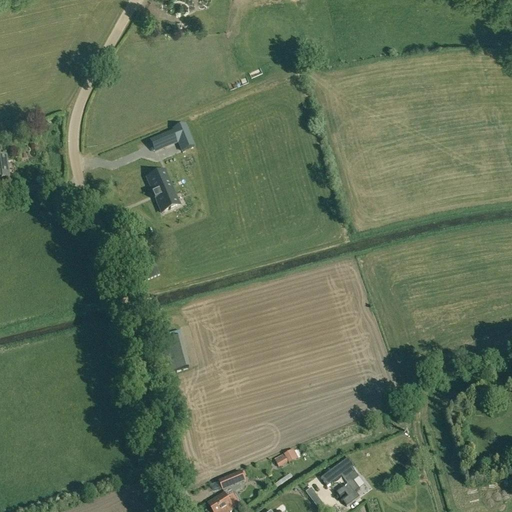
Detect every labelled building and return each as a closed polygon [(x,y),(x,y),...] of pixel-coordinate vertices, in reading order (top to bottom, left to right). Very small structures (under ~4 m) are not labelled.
[(184,124),(180,126),(173,129),(174,131),(170,133),(161,136),(165,145),(175,141),(176,141),(177,140),(178,142),(182,152),(194,147),(184,124)] [(176,141),(169,144),(173,155),(181,152),(176,141)] [(0,178),(9,178),(6,155),(0,155),(0,178)] [(147,178),(154,193),(152,194),(152,195),(154,194),(156,199),(154,200),(156,199),(162,214),(177,208),(172,196),(174,195),(164,171),(147,178)] [(136,274),(140,284),(160,275),(155,266),(136,274)] [(167,372),(189,366),(180,335),(158,341),(167,372)] [(189,349),(192,371),(200,370),(197,347),(189,349)] [(298,453),(290,458),(295,468),(304,463),(298,453)] [(275,460),(279,468),(288,463),(284,455),(275,460)] [(328,488),(341,477),(347,485),(337,493),(341,499),(340,498),(345,494),(348,498),(342,502),(342,503),(343,502),(347,507),(360,498),(356,493),(360,490),(353,481),(359,477),(353,469),(355,467),(349,459),(321,479),(328,488)] [(219,482),(223,492),(246,481),(242,471),(219,482)] [(307,493),(317,506),(321,503),(311,489),(307,493)] [(230,511),(234,510),(242,506),(232,490),(209,505),(213,511),(230,511)] [(302,490),(293,497),(304,511),(310,511),(316,508),(302,490)]
